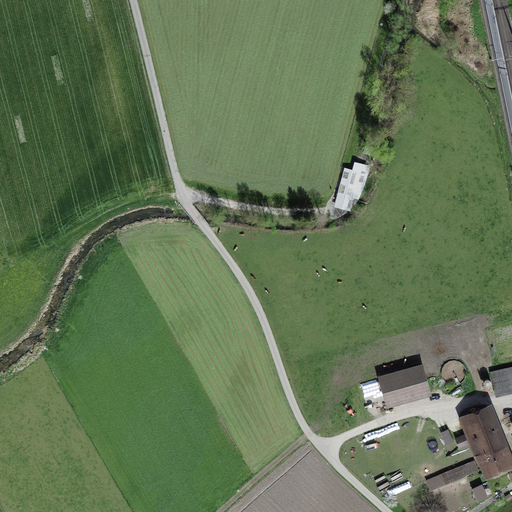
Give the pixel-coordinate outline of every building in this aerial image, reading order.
[(367,174),(346,168),(336,205),(345,207),(347,198),(352,199),(353,196),(358,197),(364,183),(367,174)] [(430,399),(422,368),(379,380),(387,411),(430,399)] [(511,369),(491,374),(496,399),(511,394),(511,369)] [(511,465),(489,409),(461,420),(483,476),(511,465)] [(473,462),(427,483),(431,493),(478,473),(473,462)] [(484,481),(473,485),(478,498),(488,494),(484,481)]
